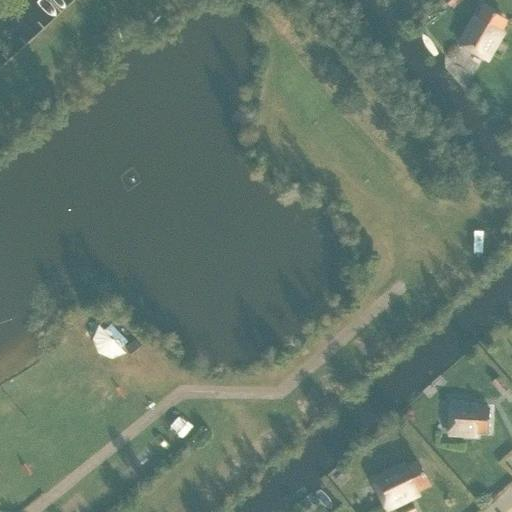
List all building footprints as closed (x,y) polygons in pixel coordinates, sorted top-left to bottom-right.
[(486,8),(475,27),(471,24),(459,44),(486,60),(502,32),(498,29),(504,19),(486,8)] [(426,321),(436,310),(420,295),(410,305),(426,321)] [(374,338),(360,346),(370,363),(384,355),(374,338)] [(499,376),(491,383),(502,396),(510,389),(499,376)] [(330,377),(317,388),(330,405),(343,395),(330,377)] [(468,408),(468,404),(450,403),(449,434),(476,435),(476,431),(489,432),(490,409),(468,408)] [(189,408),(177,414),(186,433),(198,426),(189,408)] [(275,428),(288,436),(295,426),(282,417),(275,428)] [(142,447),(126,455),(134,473),(151,466),(142,447)] [(232,462),(245,475),(256,464),(244,451),(232,462)] [(407,469),(404,465),(373,480),(386,508),(410,497),(407,492),(428,482),(419,463),(407,469)] [(211,482),(205,492),(219,500),(225,490),(211,482)] [(82,489),(69,500),(79,511),(98,511),(101,510),(82,489)]
